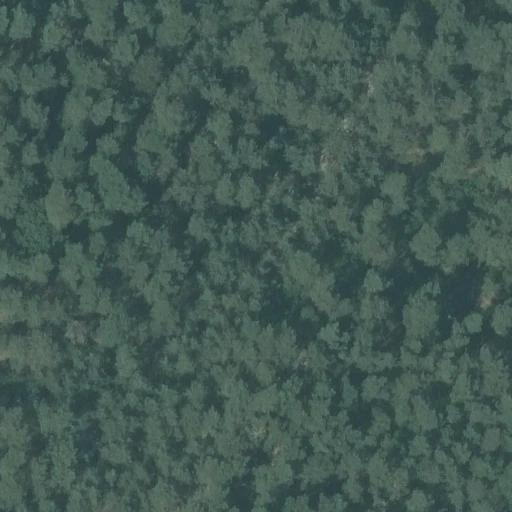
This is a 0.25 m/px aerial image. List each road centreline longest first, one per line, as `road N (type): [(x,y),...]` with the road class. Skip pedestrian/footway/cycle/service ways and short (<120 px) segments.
road 1 (track): [(1,13),(298,201)]
road 2 (track): [(511,356),(466,301),(298,201)]
road 3 (track): [(408,0),(375,91),(298,201)]
